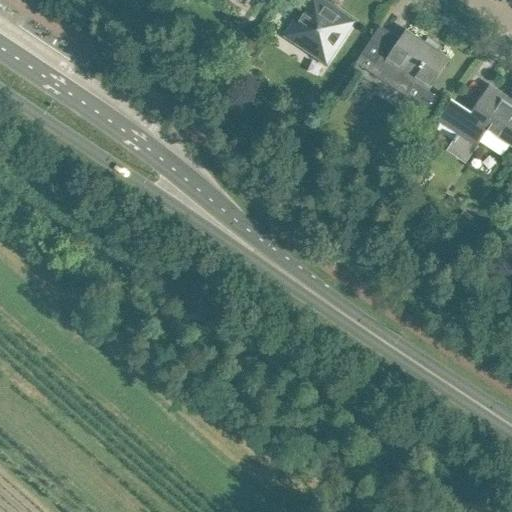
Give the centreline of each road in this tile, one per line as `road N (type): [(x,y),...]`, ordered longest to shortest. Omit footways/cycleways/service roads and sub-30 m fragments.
road 1 (secondary): [(261,257),(223,195),(0,34)]
road 2 (secondary): [(0,90),(190,222),(261,257)]
road 3 (secondary): [(511,426),(261,257)]
